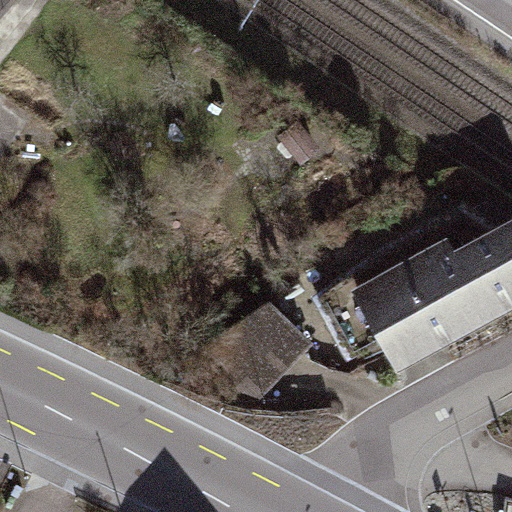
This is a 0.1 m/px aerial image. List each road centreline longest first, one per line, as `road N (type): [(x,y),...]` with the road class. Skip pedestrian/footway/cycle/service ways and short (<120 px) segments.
road 1 (primary): [(0,382),(254,511)]
road 2 (residential): [(511,366),(394,436),(330,511)]
